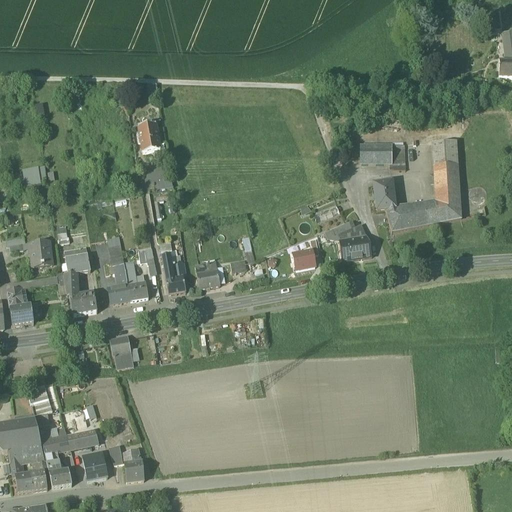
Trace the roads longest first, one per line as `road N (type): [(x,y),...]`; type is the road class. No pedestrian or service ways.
road 1 (secondary): [(0,343),(511,261)]
road 2 (residential): [(0,504),(511,455)]
road 3 (track): [(0,80),(511,93)]
